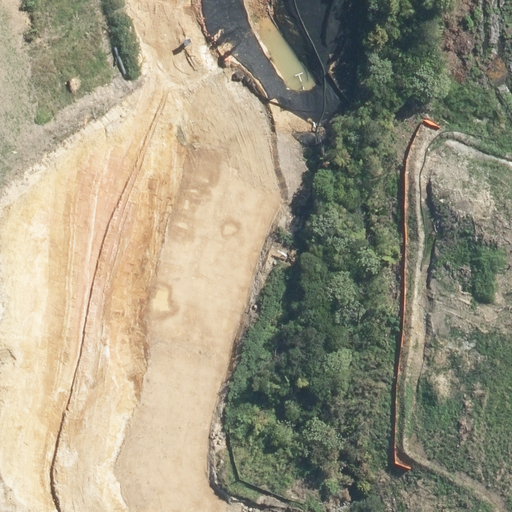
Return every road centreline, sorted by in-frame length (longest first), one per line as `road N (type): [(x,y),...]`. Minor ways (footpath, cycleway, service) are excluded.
road 1 (unknown): [(208,0),(124,302),(83,511)]
road 2 (unknown): [(485,511),(511,194)]
road 3 (unknown): [(0,276),(124,302)]
